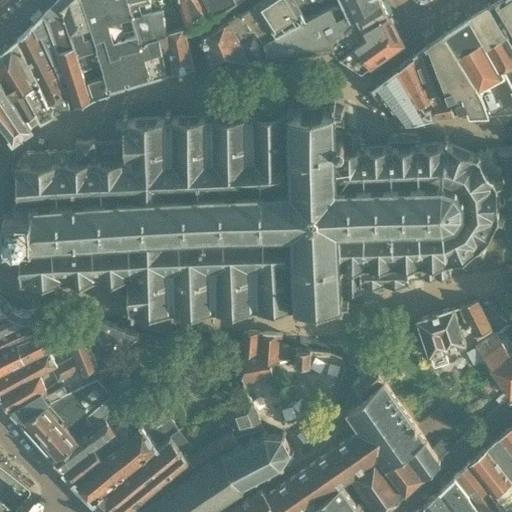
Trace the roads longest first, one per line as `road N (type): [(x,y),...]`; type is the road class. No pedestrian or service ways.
road 1 (residential): [(511,409),(395,511)]
road 2 (residential): [(362,318),(501,280)]
